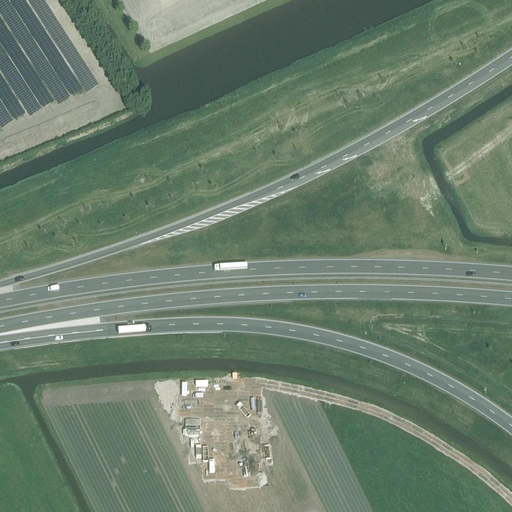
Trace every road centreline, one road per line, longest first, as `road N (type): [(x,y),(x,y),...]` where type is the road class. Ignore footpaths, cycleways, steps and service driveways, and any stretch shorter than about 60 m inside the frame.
road 1 (trunk): [(511,56),(285,183),(97,256),(0,284)]
road 2 (trunk): [(0,337),(202,324),(282,328),(398,361),(511,427)]
road 3 (trunk): [(511,273),(266,268),(0,301)]
road 4 (trunk): [(0,326),(267,293),(511,298)]
